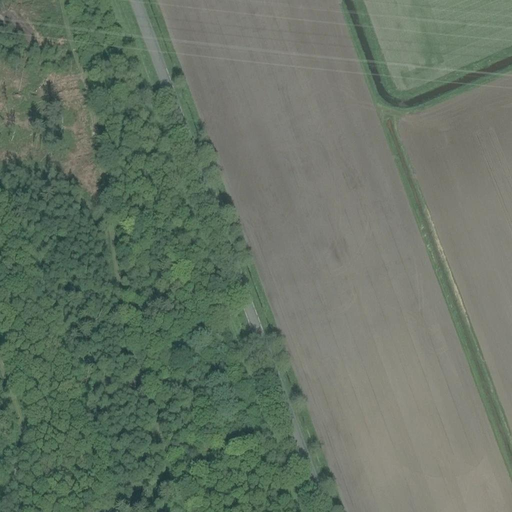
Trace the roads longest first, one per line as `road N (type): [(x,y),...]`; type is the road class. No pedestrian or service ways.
road 1 (tertiary): [(324,511),(134,0)]
road 2 (track): [(189,511),(118,302),(64,0)]
